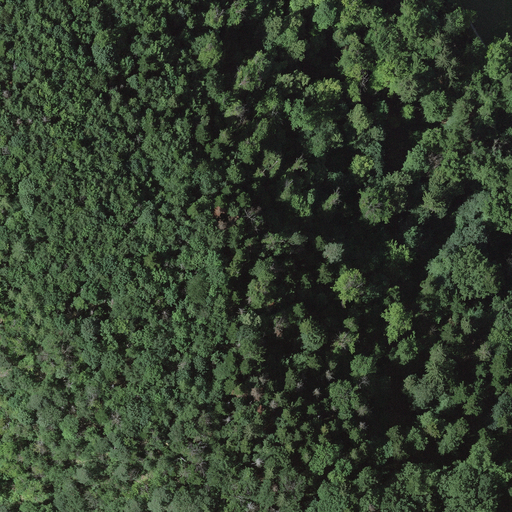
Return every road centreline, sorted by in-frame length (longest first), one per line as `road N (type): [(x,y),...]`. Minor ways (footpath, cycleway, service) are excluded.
road 1 (track): [(392,0),(399,79),(384,133),(385,183),(422,316),(406,428),(443,493),(445,511)]
road 2 (track): [(212,511),(62,349),(37,306),(19,180),(0,117)]
road 3 (track): [(34,0),(76,78),(137,158),(158,204),(193,345)]
